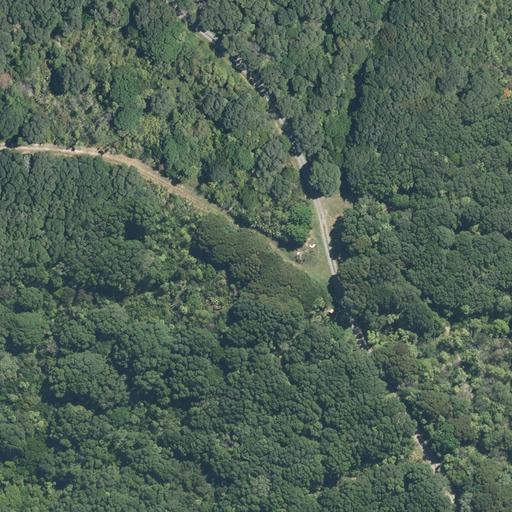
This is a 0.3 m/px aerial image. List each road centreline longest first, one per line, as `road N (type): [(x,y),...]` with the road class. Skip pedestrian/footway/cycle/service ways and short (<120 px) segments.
road 1 (track): [(469,511),(363,331),(307,147),(276,88),(249,55),(180,0)]
road 2 (track): [(0,137),(96,139),(157,158),(281,244),(340,268)]
road 3 (track): [(322,195),(391,0)]
road 4 (track): [(511,234),(464,227),(370,193),(322,195)]
